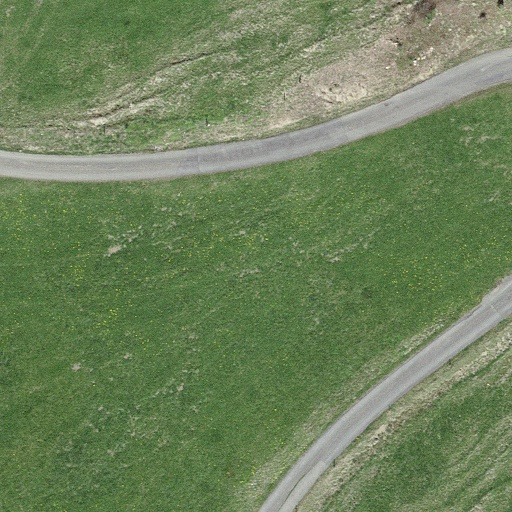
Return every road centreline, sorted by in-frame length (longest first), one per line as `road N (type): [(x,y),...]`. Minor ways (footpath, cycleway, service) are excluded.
road 1 (unclassified): [(0,161),(133,168),(279,149),(383,119),(511,65)]
road 2 (unclassified): [(511,295),(366,410),(279,511)]
